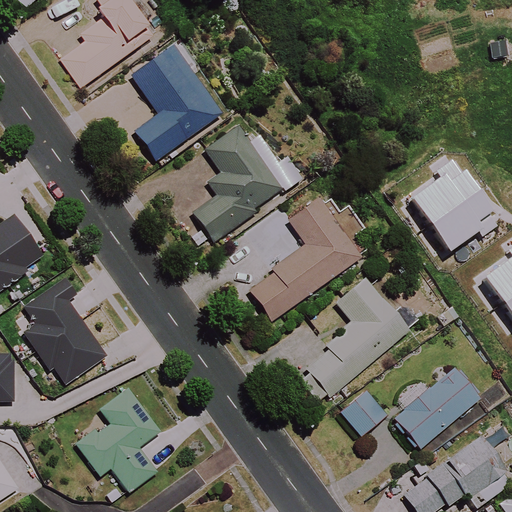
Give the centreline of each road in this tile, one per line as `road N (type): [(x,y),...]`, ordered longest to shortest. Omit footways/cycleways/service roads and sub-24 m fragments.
road 1 (residential): [(255,437),(0,75)]
road 2 (residential): [(255,437),(145,511)]
